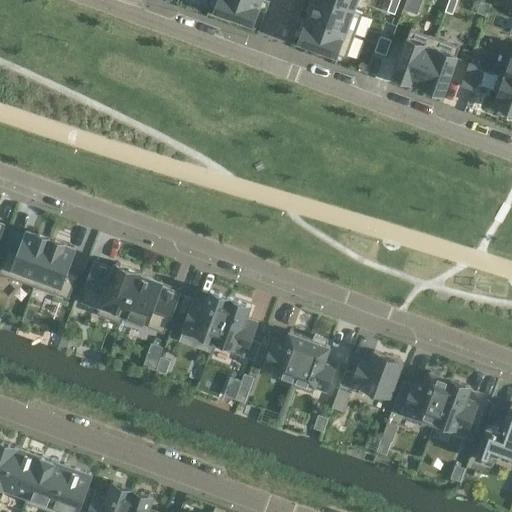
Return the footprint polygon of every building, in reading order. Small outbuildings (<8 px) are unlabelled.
[(257,0),(209,0),(207,7),(218,11),(216,15),(229,19),(230,15),(253,24),(261,1),(257,0)] [(326,0),(314,0),(308,18),(355,35),(363,13),(354,10),(326,0)] [(326,0),(354,10),(357,0),(326,0)] [(391,0),(387,12),(395,15),(399,3),(391,0)] [(406,0),(403,9),(410,11),(413,0),(406,0)] [(413,0),(410,11),(417,14),(421,0),(413,0)] [(308,18),(300,41),(346,58),(355,35),(308,18)] [(411,29),(394,76),(418,85),(435,38),(411,29)] [(380,37),(377,45),(389,49),(392,41),(380,37)] [(435,38),(418,85),(443,94),(460,47),(435,38)] [(377,45),(375,52),(386,56),(389,49),(377,45)] [(37,53),(33,62),(48,68),(52,59),(37,53)] [(511,56),(504,53),(497,72),(511,77),(511,56)] [(470,63),(461,86),(473,91),(482,67),(470,63)] [(511,77),(497,72),(489,92),(499,96),(495,106),(501,108),(511,112),(511,77)] [(8,249),(0,270),(0,273),(34,286),(52,238),(39,233),(38,234),(27,230),(19,253),(8,249)] [(52,238),(34,286),(69,299),(78,275),(67,271),(75,248),(64,244),(65,242),(52,238)] [(96,261),(81,302),(99,308),(97,314),(122,323),(123,319),(140,273),(140,272),(116,263),(115,264),(114,268),(96,261)] [(140,273),(123,319),(146,327),(146,326),(165,333),(179,292),(161,285),(163,281),(140,273)] [(195,300),(185,327),(214,338),(229,298),(210,291),(205,304),(195,300)] [(214,338),(212,344),(244,356),(256,322),(245,318),(250,305),(229,298),(214,338)] [(275,340),(264,368),(294,378),(309,337),(290,331),(285,344),(275,340)] [(294,378),(292,384),(313,392),(315,385),(326,389),(336,362),(326,358),(330,345),(327,344),(328,339),(315,334),(313,339),(309,337),(294,378)] [(361,359),(355,376),(363,379),(361,385),(362,385),(360,390),(374,396),(376,390),(390,395),(402,361),(374,351),(370,362),(361,359)] [(161,357),(156,370),(166,373),(171,360),(161,357)] [(415,381),(403,414),(433,426),(451,379),(431,372),(426,385),(415,381)] [(245,374),(240,386),(249,390),(254,377),(245,374)] [(451,379),(433,426),(453,433),(456,426),(467,430),(476,403),(466,399),(471,386),(451,379)] [(240,386),(235,399),(245,402),(249,390),(240,386)] [(346,410),(351,391),(340,388),(335,407),(346,410)] [(511,402),(502,430),(487,425),(476,457),(490,462),(493,452),(511,459),(511,402)] [(319,415),(314,428),(323,431),(328,418),(319,415)] [(382,438),(377,451),(386,454),(391,441),(382,438)] [(0,439),(0,488),(3,490),(19,446),(0,439)] [(19,446),(3,490),(27,498),(42,455),(19,446)] [(27,498),(25,501),(50,510),(67,464),(42,455),(27,498)] [(67,464),(50,510),(54,511),(77,511),(92,473),(67,464)] [(456,465),(451,478),(460,481),(465,468),(456,465)] [(98,491),(89,511),(124,511),(133,489),(113,481),(108,495),(98,491)] [(133,489),(124,511),(155,511),(148,509),(153,496),(133,489)]
